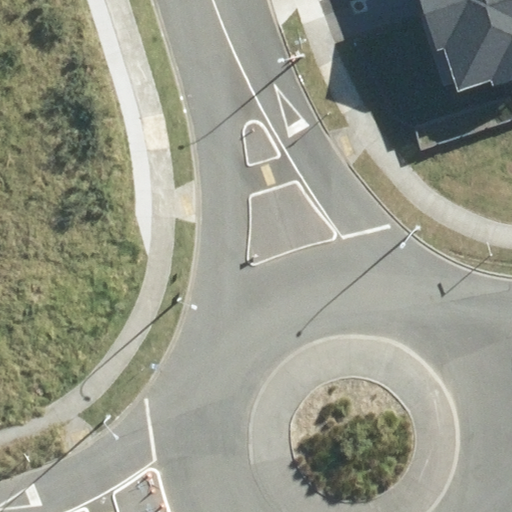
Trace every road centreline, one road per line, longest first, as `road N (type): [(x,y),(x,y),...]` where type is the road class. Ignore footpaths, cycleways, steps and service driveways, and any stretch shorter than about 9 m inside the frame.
road 1 (tertiary): [(204,377),(224,236),(233,28)]
road 2 (tertiary): [(233,28),(418,298)]
road 3 (tertiary): [(204,377),(232,335),(272,305),(319,288),(370,285),(418,298)]
road 4 (tertiary): [(13,511),(193,405)]
